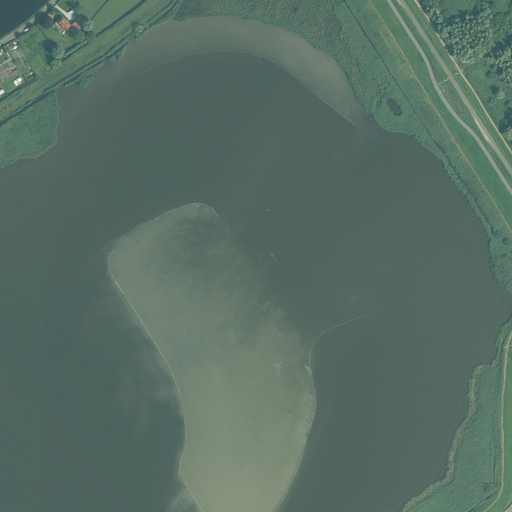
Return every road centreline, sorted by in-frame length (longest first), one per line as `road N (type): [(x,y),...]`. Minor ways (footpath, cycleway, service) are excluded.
road 1 (unclassified): [(511,173),(400,0)]
road 2 (unknown): [(511,153),(413,0)]
